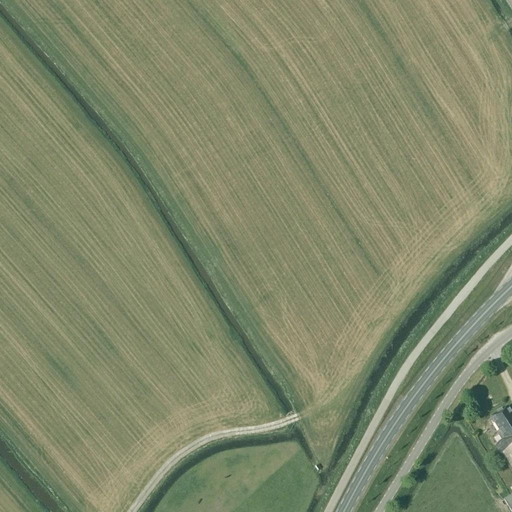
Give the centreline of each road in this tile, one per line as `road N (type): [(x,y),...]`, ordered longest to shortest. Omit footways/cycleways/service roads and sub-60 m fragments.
road 1 (unclassified): [(511,240),(401,374),(328,511)]
road 2 (primary): [(343,511),(420,388),(507,290)]
road 3 (unclassified): [(379,511),(474,364),(511,333)]
